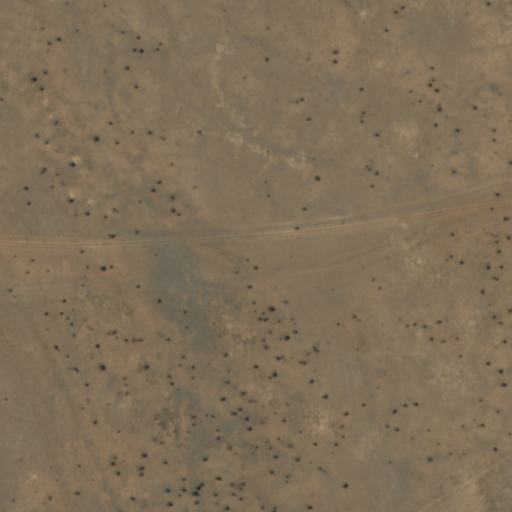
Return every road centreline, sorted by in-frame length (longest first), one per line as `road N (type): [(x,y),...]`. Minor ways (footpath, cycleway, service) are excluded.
road 1 (residential): [(511,229),(92,321),(0,319)]
road 2 (residential): [(372,263),(372,0)]
